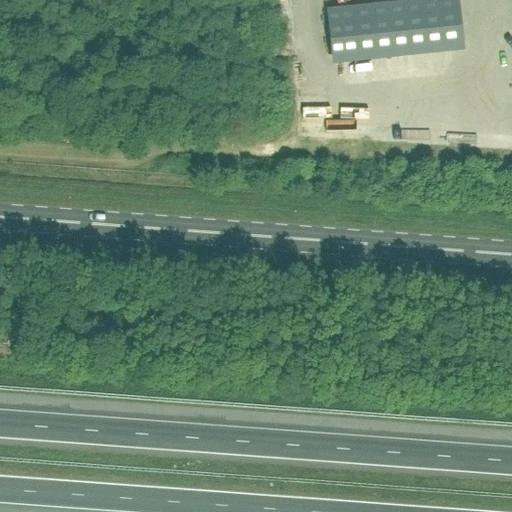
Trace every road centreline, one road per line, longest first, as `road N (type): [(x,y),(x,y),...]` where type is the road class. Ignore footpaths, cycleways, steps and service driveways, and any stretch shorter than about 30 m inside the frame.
road 1 (motorway): [(511,462),(0,424)]
road 2 (secondary): [(511,251),(0,214)]
road 3 (motorway): [(0,491),(277,511)]
